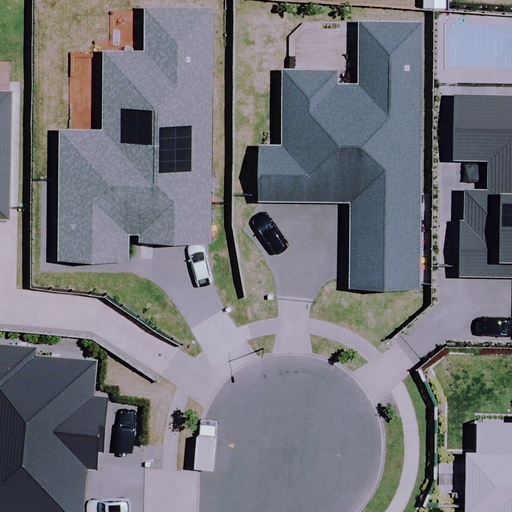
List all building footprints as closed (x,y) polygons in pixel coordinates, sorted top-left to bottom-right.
[(221,2),(152,2),(152,45),(111,43),(109,126),(66,124),(64,257),(135,258),(137,230),(145,230),(145,238),(218,240),(221,2)] [(428,15),(366,15),(365,78),(343,78),(344,64),(289,62),(288,139),(267,140),(263,196),(356,196),(358,285),(428,285),(428,15)] [(511,81),(449,84),(445,165),(487,167),(486,177),(455,175),(453,278),(511,281),(511,81)] [(0,213),(18,214),(20,85),(0,84),(0,213)] [(44,343),(0,338),(0,511),(90,511),(94,466),(105,466),(107,448),(112,448),(115,391),(101,389),(105,353),(44,349),(44,343)] [(511,511),(511,448),(474,447),(473,509),(501,509),(495,511),(494,511),(511,511)]
